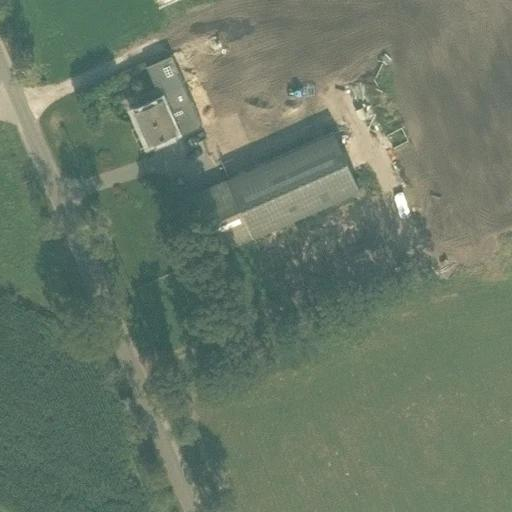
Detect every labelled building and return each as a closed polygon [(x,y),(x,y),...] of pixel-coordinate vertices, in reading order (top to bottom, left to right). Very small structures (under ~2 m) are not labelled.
[(491,106),(460,39),(449,44),(429,0),(413,0),(409,2),(418,23),(406,28),(444,111),(462,103),(468,117),(491,106)] [(144,108),(136,111),(142,126),(138,128),(147,150),(164,143),(161,137),(174,131),(172,126),(196,115),(170,55),(154,62),(166,89),(157,93),(156,89),(139,96),(144,108)] [(386,133),(415,122),(389,55),(360,66),(386,133)] [(191,195),(217,253),(359,190),(333,132),(191,195)] [(453,239),(461,237),(469,234),(475,227),(479,221),(481,215),(481,209),(480,202),(477,195),(473,189),(469,185),(463,182),(456,180),(448,180),(440,182),(433,187),(428,192),(424,200),(423,206),(422,213),(424,220),(427,226),(432,231),(438,235),(446,238),(453,239)] [(356,209),(285,241),(309,292),(380,259),(356,209)]
